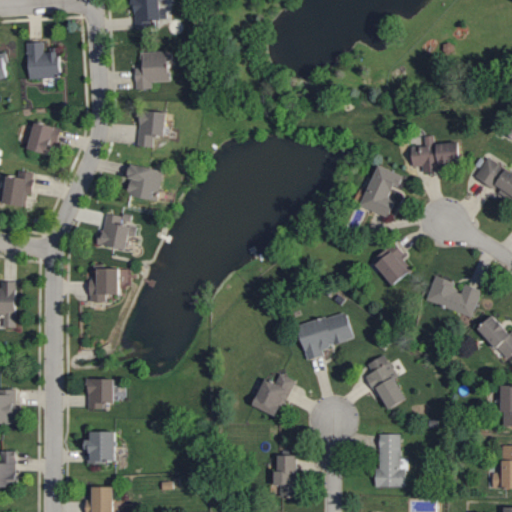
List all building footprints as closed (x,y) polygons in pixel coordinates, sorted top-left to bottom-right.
[(134,0),(135,28),(152,28),(151,19),(162,19),(161,0),(134,0)] [(45,40),(29,41),(30,78),(62,77),(61,51),(45,52),(45,40)] [(143,51),(144,67),(136,67),(137,88),(153,88),(153,81),(170,80),(170,50),(143,51)] [(0,52),(0,78),(8,77),(4,52),(0,52)] [(168,111),(141,110),(139,145),(154,146),(155,134),(166,135),(168,111)] [(29,148),(54,155),(62,127),(37,120),(29,148)] [(460,141),(435,142),(435,134),(425,135),(426,144),(413,145),(414,166),(424,165),(424,172),(440,171),(440,164),(461,163),(460,141)] [(511,195),(511,169),(488,156),(477,175),(511,195)] [(164,170),(131,162),(128,178),(131,179),(128,193),(158,200),(164,170)] [(391,216),(397,199),(390,196),(395,184),(400,186),(405,174),(378,164),(363,205),(391,216)] [(35,172),(19,170),(19,176),(7,174),(4,203),(27,205),(29,193),(33,193),(35,172)] [(101,244),(127,248),(132,221),(123,220),(123,215),(106,212),(101,244)] [(403,256),(406,253),(396,242),(375,261),(396,284),(413,268),(403,256)] [(107,294),(121,294),(121,267),(93,267),(93,301),(108,300),(107,294)] [(466,283),(463,291),(454,288),(456,281),(436,275),(428,300),(474,315),(482,288),(466,283)] [(0,286),(0,315),(3,316),(3,326),(17,327),(18,281),(2,281),(2,286),(0,286)] [(355,339),(348,311),(299,324),(308,359),(325,354),(323,347),(355,339)] [(511,330),(511,332),(494,314),(479,327),(507,359),(511,354),(511,330)] [(408,399),(396,377),(399,375),(386,353),(364,366),(389,409),(408,399)] [(280,416),(296,379),(281,373),(277,382),(266,377),(254,405),(280,416)] [(116,378),(90,377),(89,407),(105,408),(105,402),(116,402),(116,378)] [(511,425),(511,384),(503,384),(503,426),(511,425)] [(0,393),(0,423),(13,423),(13,415),(18,415),(18,388),(9,389),(9,394),(0,393)] [(117,430),(92,431),(92,438),(88,438),(88,462),(117,462),(117,430)] [(407,486),(406,468),(402,468),(401,433),(380,433),(381,468),(377,468),(377,486),(407,486)] [(511,444),(503,444),(503,471),(494,471),(494,487),(511,487),(511,444)] [(17,450),(4,450),(4,462),(0,462),(0,486),(18,486),(17,450)] [(298,454),(277,455),(277,484),(282,484),(282,497),(299,496),(298,454)] [(87,498),(86,511),(114,511),(115,486),(92,485),(91,498),(87,498)]
